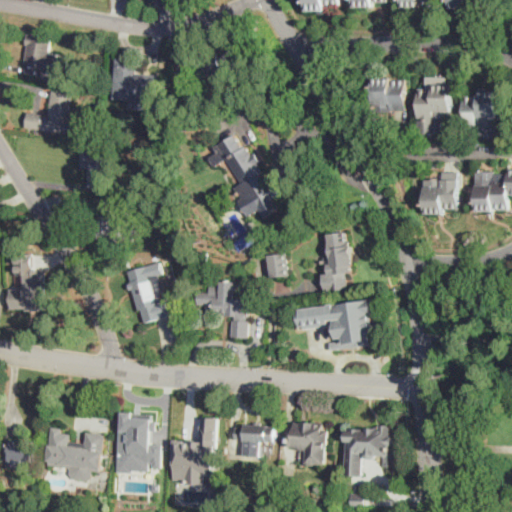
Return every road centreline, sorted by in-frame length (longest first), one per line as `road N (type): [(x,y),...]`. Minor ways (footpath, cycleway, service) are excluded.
road 1 (residential): [(434,511),(422,335),(408,265),(367,162),(264,0)]
road 2 (residential): [(408,265),(471,263),(511,251),(506,53),(465,43),(294,49)]
road 3 (residential): [(426,388),(231,378),(0,351)]
road 4 (residential): [(0,0),(175,25),(252,0)]
road 5 (residential): [(113,367),(91,296),(0,141)]
